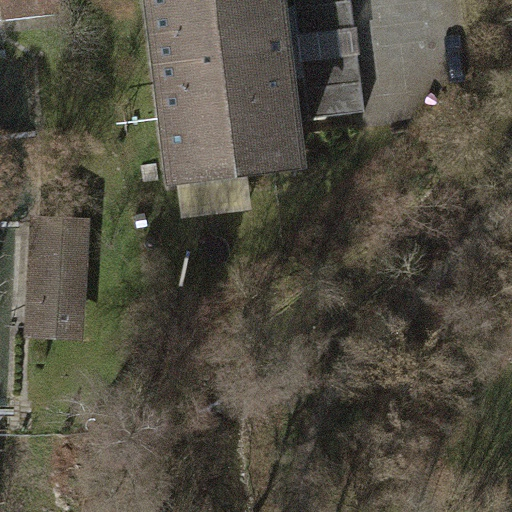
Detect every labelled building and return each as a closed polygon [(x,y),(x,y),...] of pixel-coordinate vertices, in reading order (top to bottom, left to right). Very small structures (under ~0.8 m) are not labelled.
[(8,0),(10,23),(63,18),(60,0),(8,0)] [(155,0),(178,180),(309,163),(288,0),(155,0)] [(352,0),(298,0),(303,35),(357,29),(352,0)] [(360,56),(306,63),(313,120),(367,113),(360,56)] [(31,347),(92,349),(95,218),(34,216),(31,347)]
